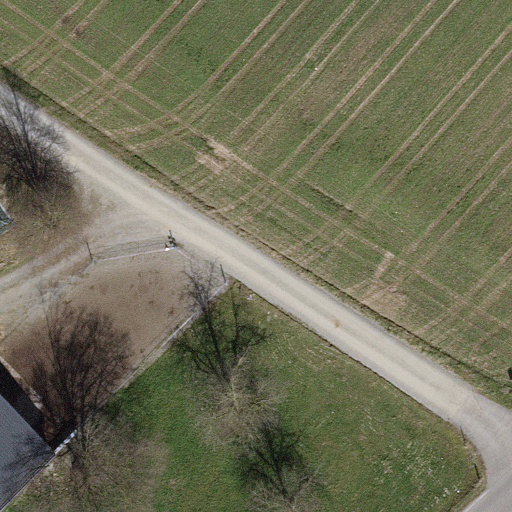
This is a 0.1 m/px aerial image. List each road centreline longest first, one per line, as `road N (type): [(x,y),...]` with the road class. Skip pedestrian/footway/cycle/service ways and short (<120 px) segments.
road 1 (track): [(0,98),(511,434)]
road 2 (track): [(165,211),(0,294)]
